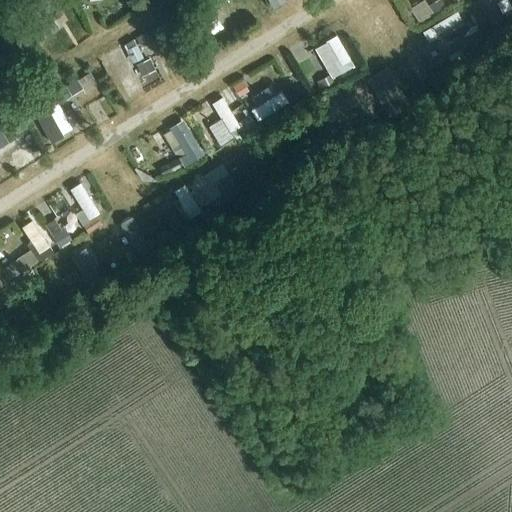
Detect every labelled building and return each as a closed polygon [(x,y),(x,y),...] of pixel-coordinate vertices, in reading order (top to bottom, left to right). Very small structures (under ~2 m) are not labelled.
[(58,0),(49,0),(39,7),(54,31),(72,20),(58,0)] [(438,0),(429,6),(435,14),(447,7),(442,0),(438,0)] [(492,0),(476,0),(493,27),(504,20),(492,0)] [(226,9),(206,22),(215,37),(236,23),(226,9)] [(458,14),(425,34),(431,44),(464,24),(458,14)] [(0,20),(0,51),(6,62),(25,51),(6,17),(0,20)] [(356,67),(339,38),(318,50),(335,79),(356,67)] [(133,63),(144,57),(137,44),(126,50),(133,63)] [(458,51),(448,56),(453,65),(463,59),(458,51)] [(151,58),(137,65),(143,77),(157,69),(151,58)] [(125,59),(108,69),(129,103),(146,92),(125,59)] [(317,81),(321,89),(334,82),(330,73),(317,81)] [(401,93),(388,73),(378,79),(391,100),(401,93)] [(244,81),(235,87),(240,95),(249,90),(244,81)] [(67,87),(55,94),(61,103),(72,95),(67,87)] [(288,100),(280,88),(249,105),(257,118),(288,100)] [(224,95),(211,102),(221,118),(203,128),(212,143),(242,126),(224,95)] [(44,99),(21,113),(45,151),(68,136),(44,99)] [(194,162),(204,156),(184,124),(174,131),(194,162)] [(245,124),(236,129),(242,138),(250,132),(245,124)] [(0,149),(9,143),(1,131),(0,131),(0,149)] [(179,157),(168,163),(172,171),(183,165),(179,157)] [(202,175),(218,200),(239,187),(223,162),(202,175)] [(183,185),(173,191),(189,218),(200,212),(183,185)] [(84,186),(72,193),(89,221),(100,214),(84,186)] [(213,205),(217,213),(228,206),(224,198),(213,205)] [(169,228),(180,221),(172,209),(161,215),(169,228)] [(198,216),(203,224),(214,218),(209,209),(198,216)] [(130,216),(119,223),(137,253),(149,246),(130,216)] [(84,224),(89,232),(102,225),(97,217),(84,224)] [(35,222),(24,229),(40,255),(52,248),(35,222)] [(65,230),(54,237),(60,247),(71,240),(65,230)] [(81,273),(95,292),(111,281),(97,262),(81,273)] [(20,279),(12,268),(3,275),(11,286),(20,279)]
